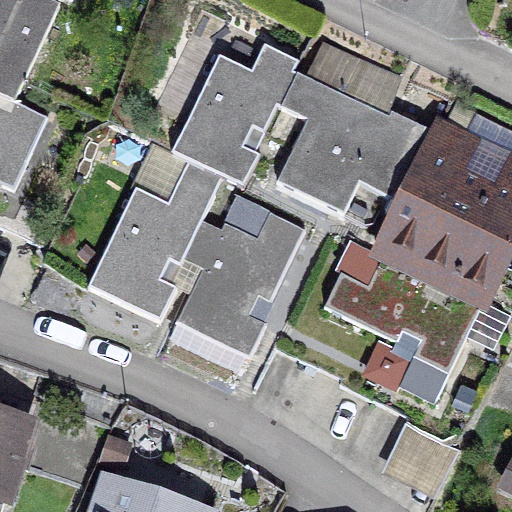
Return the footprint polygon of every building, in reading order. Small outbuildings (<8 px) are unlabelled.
[(0,0),(0,105),(10,110),(11,108),(16,97),(56,10),(33,0),(0,0)] [(307,84),(295,78),(278,113),(305,126),(274,191),(340,224),(356,191),(388,207),(423,135),(381,115),(396,84),(324,49),(307,84)] [(215,62),(167,161),(240,195),(256,161),(251,159),(295,68),(261,51),(248,78),(215,62)] [(0,190),(11,196),(44,124),(11,108),(10,110),(0,105),(0,190)] [(475,152),(440,135),(397,228),(391,225),(374,259),(379,262),(446,294),(447,293),(451,284),(484,299),(511,241),(511,168),(506,166),(492,194),(462,180),(475,152)] [(132,195),(85,294),(157,328),(173,294),(157,286),(166,266),(177,271),(212,200),(177,183),(164,210),(132,195)] [(254,246),(222,230),(174,330),(246,366),(262,331),(246,323),(255,303),(266,308),(300,236),(267,219),(254,246)] [(445,381),(480,308),(447,293),(446,294),(379,262),(365,293),(338,280),(321,314),(393,349),(398,337),(419,347),(410,364),(445,381)] [(0,511),(25,432),(0,423),(0,511)] [(171,511),(139,501),(141,494),(107,482),(97,511),(171,511)]
